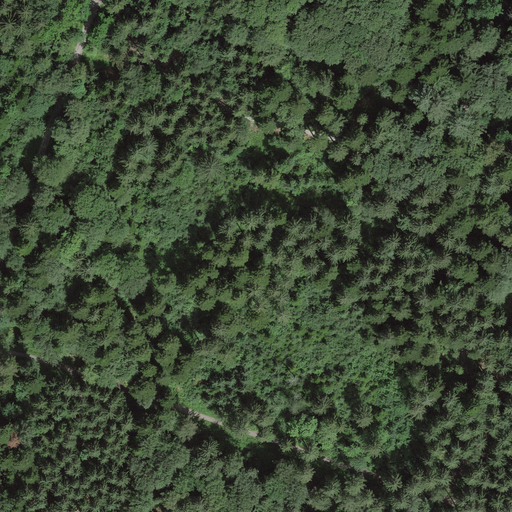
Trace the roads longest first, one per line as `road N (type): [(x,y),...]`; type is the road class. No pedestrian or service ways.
road 1 (track): [(0,350),(89,377),(115,360),(122,303),(114,197),(154,101),(189,72),(234,0)]
road 2 (track): [(302,0),(448,113),(462,180),(451,285),(460,372),(478,403),(511,408)]
road 3 (track): [(89,377),(474,511)]
road 4 (track): [(0,270),(97,0)]
